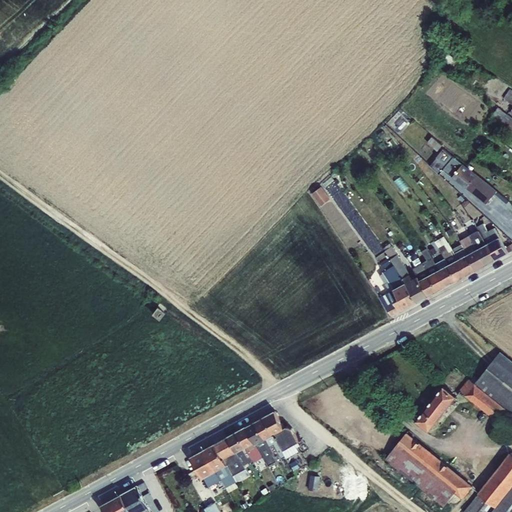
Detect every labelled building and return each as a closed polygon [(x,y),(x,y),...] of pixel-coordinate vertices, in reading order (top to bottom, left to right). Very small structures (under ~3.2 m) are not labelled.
[(503,98),(511,104),(511,90),(510,89),(503,98)] [(498,122),(511,132),(511,130),(511,118),(498,107),(490,116),(492,118),(487,124),(492,129),(498,122)] [(405,111),(392,123),(400,132),(413,120),(405,111)] [(386,131),(380,136),(382,138),(388,147),(395,141),(386,131)] [(427,142),(437,151),(443,145),(432,136),(427,142)] [(443,168),(453,156),(443,149),(431,164),(441,171),(443,168)] [(453,156),(443,168),(467,187),(481,197),(490,185),(479,176),(453,156)] [(490,185),(481,197),(487,203),(497,191),(490,185)] [(312,192),(322,205),(331,199),(321,186),(312,192)] [(478,230),(486,243),(487,243),(499,236),(494,227),(487,230),(479,215),(472,219),(477,226),(478,230)] [(450,223),(458,237),(463,234),(454,221),(450,223)] [(477,248),(486,243),(478,230),(470,234),(471,236),(477,248)] [(448,264),(458,258),(453,250),(444,236),(436,241),(448,264)] [(469,253),(477,248),(471,236),(461,241),(462,245),(467,254),(469,253)] [(487,243),(495,259),(508,252),(500,236),(499,236),(487,243)] [(427,246),(433,257),(438,254),(433,243),(427,246)] [(486,264),(495,259),(487,243),(486,243),(477,248),(486,264)] [(385,249),(391,258),(397,254),(392,245),(385,249)] [(459,258),(467,254),(462,245),(453,250),(458,258),(459,258)] [(430,273),(439,269),(426,248),(422,250),(427,259),(422,262),(430,273)] [(476,269),(486,264),(477,248),(469,253),(476,269)] [(467,274),(476,269),(469,253),(467,254),(459,258),(467,274)] [(391,258),(391,259),(394,264),(404,277),(410,274),(397,254),(391,258)] [(448,264),(457,279),(467,274),(459,258),(458,258),(448,264)] [(380,266),(383,271),(394,264),(391,259),(380,266)] [(420,279),(430,273),(422,262),(413,267),(418,276),(420,279)] [(383,271),(384,272),(394,288),(406,282),(404,277),(394,264),(383,271)] [(439,269),(448,284),(457,279),(448,264),(439,269)] [(430,273),(439,289),(448,284),(439,269),(430,273)] [(380,274),(390,291),(395,300),(399,297),(394,288),(384,272),(380,274)] [(420,279),(429,295),(439,289),(430,273),(420,279)] [(406,282),(418,300),(429,295),(420,279),(418,276),(413,279),(410,274),(404,277),(406,282)] [(395,300),(402,309),(418,300),(406,282),(394,288),(399,297),(395,300)] [(402,309),(395,300),(390,291),(383,296),(394,314),(402,309)] [(152,314),(159,317),(163,308),(156,305),(152,314)] [(511,412),(511,361),(500,353),(475,383),(511,412)] [(460,390),(466,394),(475,383),(469,378),(460,390)] [(511,412),(475,383),(466,394),(500,422),(493,433),(507,444),(511,437),(511,412)] [(417,420),(430,430),(456,396),(443,387),(417,420)] [(266,438),(275,433),(285,427),(275,410),(255,420),(266,438)] [(266,438),(255,420),(247,425),(255,441),(256,443),(261,440),(266,438)] [(246,446),(255,441),(247,425),(238,430),(246,446)] [(284,449),(299,440),(292,427),(287,426),(285,427),(275,433),(284,449)] [(228,435),(237,451),(246,446),(238,430),(228,435)] [(407,432),(385,459),(444,506),(455,492),(463,498),(473,485),(407,432)] [(282,458),(287,455),(284,449),(275,433),(266,438),(261,440),(269,455),(274,452),(271,445),(274,444),(282,458)] [(224,457),(237,451),(228,435),(216,442),(224,457)] [(271,458),(269,455),(261,440),(256,443),(265,460),(269,465),(278,460),(276,455),(271,458)] [(288,456),(300,449),(298,445),(301,444),(299,440),(284,449),(287,455),(288,456)] [(265,460),(256,443),(255,441),(246,446),(254,459),(257,465),(265,460)] [(205,448),(217,469),(227,464),(224,457),(216,442),(205,448)] [(254,459),(246,446),(237,451),(244,464),(254,459)] [(203,477),(217,469),(205,448),(191,456),(203,477)] [(288,456),(295,470),(308,462),(300,449),(288,456)] [(237,451),(224,457),(227,464),(234,474),(246,467),(244,464),(237,451)] [(479,492),(497,506),(511,486),(511,453),(510,452),(479,492)] [(234,474),(227,464),(217,469),(222,479),(227,486),(236,481),(234,474)] [(234,474),(236,481),(250,474),(246,467),(234,474)] [(222,479),(217,469),(203,477),(208,486),(222,479)] [(311,474),(309,489),(318,490),(320,476),(311,474)] [(227,486),(229,491),(239,486),(236,481),(227,486)] [(244,495),(248,502),(253,500),(243,483),(240,485),(245,494),(244,495)] [(122,493),(132,511),(139,511),(149,507),(137,485),(122,493)] [(511,511),(511,486),(497,506),(491,511),(511,511)] [(464,511),(491,511),(497,506),(479,492),(464,511)] [(131,511),(132,511),(122,493),(102,504),(106,511),(131,511)] [(240,504),(243,509),(249,506),(246,501),(240,504)] [(205,507),(207,511),(221,511),(216,502),(205,507)]
